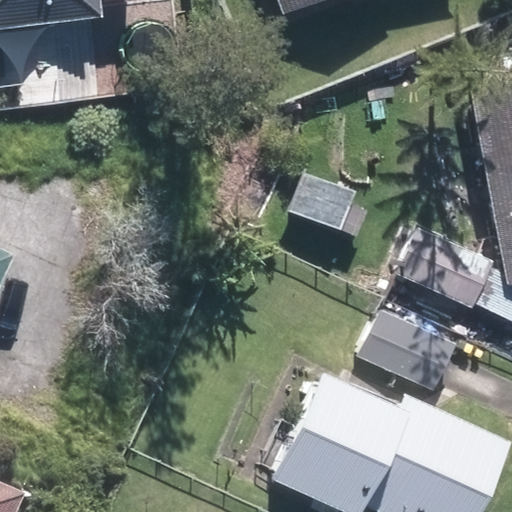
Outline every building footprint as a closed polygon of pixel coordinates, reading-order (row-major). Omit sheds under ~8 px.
[(132,0),(0,0),(0,16),(133,10),(132,0)] [(511,64),(488,69),(511,198),(511,64)] [(347,197),(292,174),(275,213),(330,236),(347,197)] [(430,224),(412,266),(511,308),(511,274),(500,270),(506,257),(430,224)] [(443,349),(370,310),(346,355),(418,394),(443,349)] [(307,379),(259,481),(323,511),(347,511),(349,510),(353,511),(455,511),(487,447),(388,400),(381,414),(307,379)]
